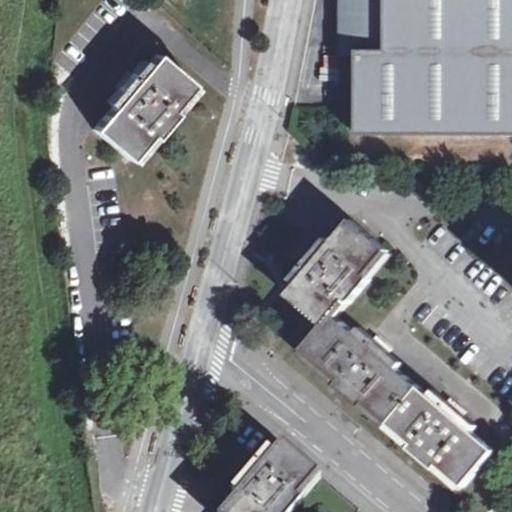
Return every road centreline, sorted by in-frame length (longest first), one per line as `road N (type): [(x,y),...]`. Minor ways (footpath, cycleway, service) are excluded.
road 1 (unclassified): [(201,338),(407,511)]
road 2 (residential): [(249,169),(383,210),(511,213)]
road 3 (tertiary): [(201,338),(155,511)]
road 4 (tertiary): [(249,169),(201,338)]
road 5 (tertiary): [(287,0),(249,169)]
